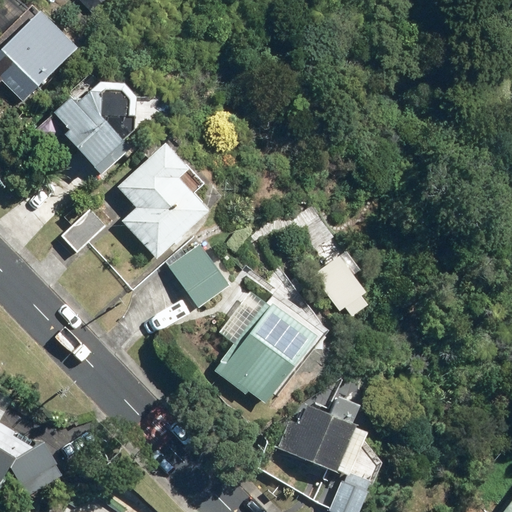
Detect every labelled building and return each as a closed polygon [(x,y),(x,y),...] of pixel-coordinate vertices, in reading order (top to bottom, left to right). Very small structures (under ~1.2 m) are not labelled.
[(0,84),(1,84),(22,105),(76,53),(39,14),(0,52),(0,84)] [(52,116),(67,132),(61,138),(102,180),(159,125),(149,115),(136,114),(137,102),(122,87),(82,87),(52,116)] [(184,236),(208,211),(193,196),(206,183),(164,143),(116,192),(133,209),(118,224),(158,263),(176,244),(179,247),(187,239),(184,236)] [(72,226),(61,236),(77,253),(88,243),(106,226),(90,209),(72,226)] [(365,294),(352,278),(359,273),(333,239),(331,241),(323,229),(318,233),(311,223),(286,242),(339,313),(365,294)] [(232,285),(200,243),(166,269),(198,311),(232,285)] [(249,294),(217,335),(232,346),(212,371),(245,397),(249,392),(266,406),(304,357),(308,360),(324,339),(272,300),(266,308),(249,294)] [(0,484),(10,469),(25,500),(62,480),(43,444),(33,450),(13,437),(15,435),(0,424),(0,423),(13,401),(0,393),(0,484)] [(276,451),(341,479),(327,511),(358,511),(371,485),(349,475),(367,434),(306,408),(299,425),(289,421),(276,451)]
